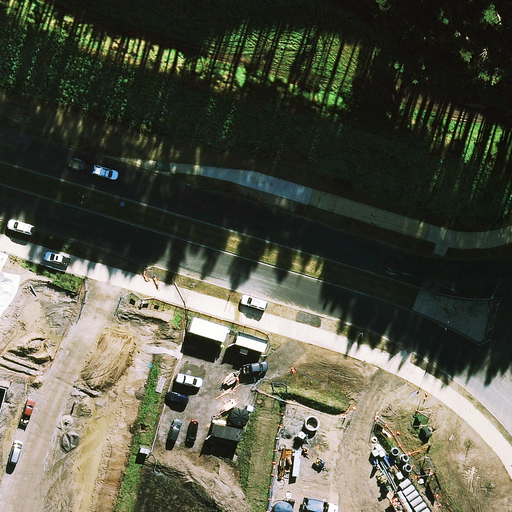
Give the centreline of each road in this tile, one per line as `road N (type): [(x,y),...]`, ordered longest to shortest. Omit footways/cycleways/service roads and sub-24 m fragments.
road 1 (tertiary): [(511,388),(404,325),(286,277),(0,194)]
road 2 (tertiary): [(0,137),(450,275),(511,276)]
